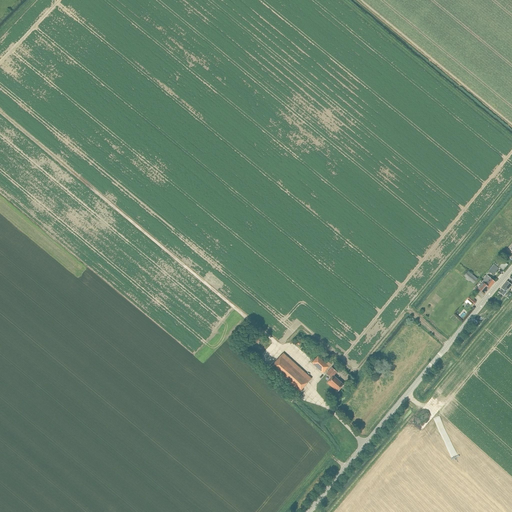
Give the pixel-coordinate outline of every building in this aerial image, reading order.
[(493,275),(499,268),(494,264),(489,271),(493,275)] [(473,284),(477,279),(468,271),(464,276),(473,284)] [(490,288),(495,282),(487,276),(482,281),(490,288)] [(508,282),(507,281),(501,288),(502,288),(499,292),(503,295),(506,292),(506,291),(511,285),(511,277),(511,276),(509,279),(510,279),(508,282)] [(490,288),(483,282),(478,288),(484,294),(490,288)] [(473,305),(476,302),(470,296),(467,299),(473,305)] [(299,393),(312,378),(284,353),(271,367),(299,393)] [(326,363),(318,356),(312,362),(323,373),(331,365),(328,361),(326,363)] [(337,392),(344,384),(334,375),(337,372),(332,367),(327,373),(332,378),(327,383),(337,392)]
